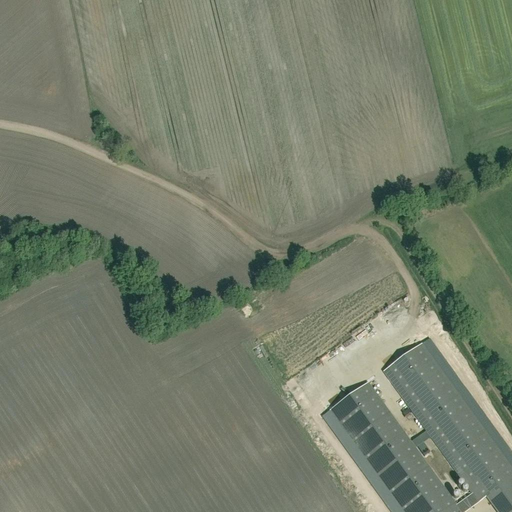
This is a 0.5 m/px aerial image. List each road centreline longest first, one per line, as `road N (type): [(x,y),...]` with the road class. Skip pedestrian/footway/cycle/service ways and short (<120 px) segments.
road 1 (track): [(0,127),(57,136),(190,193),(270,255),(284,258),(358,230),(379,238),(419,304),(415,332)]
road 2 (track): [(358,230),(381,219),(400,227),(511,407)]
